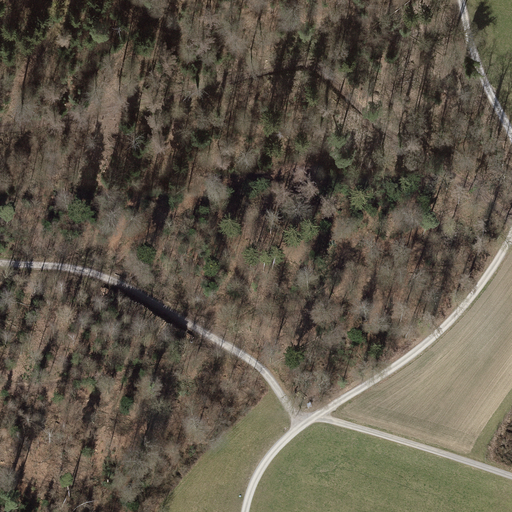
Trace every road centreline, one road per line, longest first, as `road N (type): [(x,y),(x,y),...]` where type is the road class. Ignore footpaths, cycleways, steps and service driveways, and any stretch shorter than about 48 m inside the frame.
road 1 (track): [(0,127),(301,59),(327,66),(377,128),(448,176),(511,206)]
road 2 (track): [(0,262),(59,265),(119,282),(253,362),(300,426)]
road 3 (track): [(300,426),(439,331),(511,238)]
road 4 (track): [(315,415),(511,475)]
road 5 (track): [(511,134),(477,62),(461,0)]
